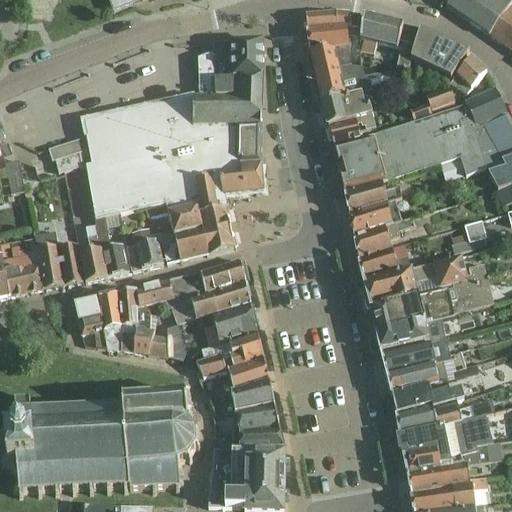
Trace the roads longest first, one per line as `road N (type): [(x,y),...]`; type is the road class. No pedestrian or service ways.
road 1 (residential): [(0,313),(317,241)]
road 2 (tertiary): [(0,93),(146,33),(274,4)]
road 3 (residential): [(373,509),(317,241)]
road 4 (residential): [(317,241),(274,4)]
road 5 (residential): [(336,0),(444,26),(511,77)]
